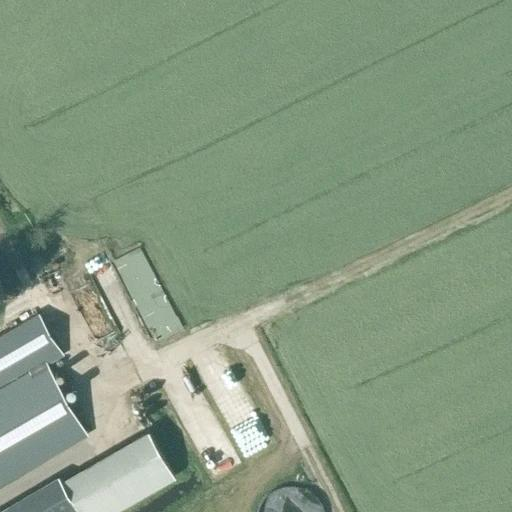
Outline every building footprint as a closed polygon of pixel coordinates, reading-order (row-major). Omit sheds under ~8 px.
[(181,328),(145,243),(117,255),(152,340),(181,328)] [(0,389),(46,362),(62,354),(38,312),(0,334),(0,389)] [(46,362),(0,389),(0,482),(70,442),(86,432),(46,362)] [(59,478),(61,480),(78,511),(112,511),(175,476),(147,428),(59,478)] [(78,511),(61,480),(5,511),(78,511)] [(315,511),(318,501),(292,493),(287,509),(295,511),(294,511),(315,511)]
